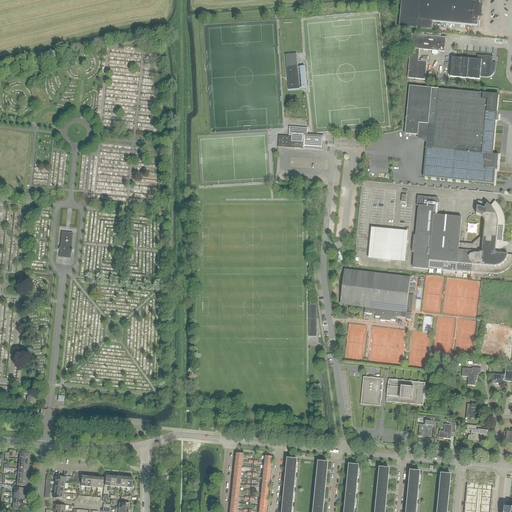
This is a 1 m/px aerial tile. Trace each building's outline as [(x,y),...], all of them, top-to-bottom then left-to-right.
[(473,26),(478,26),(480,0),(401,0),(399,28),(432,31),(433,22),(473,26)] [(444,52),(446,38),(412,35),(407,78),(425,80),(426,62),(418,61),(419,50),(444,52)] [(285,55),(289,90),(300,89),(296,54),(285,55)] [(493,57),(491,56),(477,55),(477,60),(452,58),(450,77),(480,80),(480,77),(486,78),(487,78),(489,77),(491,77),(492,76),(493,75),(494,74),(494,73),(495,71),(495,70),(496,63),(492,62),(493,57)] [(441,83),(443,73),(435,71),(433,82),(441,83)] [(409,86),(405,134),(418,135),(427,136),(434,137),(430,174),(423,174),(423,177),(494,184),(495,171),(495,169),(497,170),(498,155),(493,154),(496,122),(497,122),(497,120),(497,117),(498,113),(496,112),(498,94),(409,86)] [(289,128),(289,127),(288,136),(291,136),(291,137),(279,136),(278,136),(278,147),(322,150),(323,138),(307,137),(307,128),(307,129),(289,128)] [(414,236),(412,252),(414,253),(413,268),(428,270),(429,268),(431,268),(442,269),(442,271),(447,271),(456,272),(457,271),(494,274),(496,274),(497,274),(499,274),(500,273),(502,273),(503,272),(504,272),(505,271),(507,270),(508,269),(509,268),(510,267),(511,265),(511,264),(511,255),(507,255),(507,254),(507,253),(507,252),(507,251),(507,250),(506,250),(506,249),(506,248),(505,247),(504,246),(508,243),(507,242),(503,242),(505,225),(505,223),(505,219),(504,216),(503,213),(502,209),(501,208),(500,207),(499,205),(498,204),(497,203),(496,202),(495,201),(490,206),(489,205),(488,205),(487,204),(486,204),(485,203),(484,203),(483,202),(481,202),(480,202),(479,201),(478,201),(476,214),(476,215),(477,215),(478,215),(479,215),(480,216),(481,217),(482,217),(483,218),(483,219),(484,220),(484,221),(484,222),(484,223),(484,224),(484,231),(482,231),(481,239),(475,244),(463,243),(459,243),(461,226),(462,218),(454,217),(438,215),(439,203),(439,202),(439,201),(438,200),(438,199),(437,199),(437,198),(436,198),(435,198),(418,196),(417,205),(417,206),(419,206),(416,233),(415,236),(414,236)] [(468,224),(468,233),(477,233),(477,224),(468,224)] [(371,230),(368,261),(405,264),(408,233),(371,230)] [(70,259),(70,258),(73,234),(67,233),(62,232),(60,246),(58,249),(59,250),(60,251),(59,257),(65,258),(70,259)] [(347,306),(352,306),(365,308),(365,313),(375,314),(375,316),(380,317),(380,320),(391,321),(391,320),(396,320),(397,317),(407,318),(407,319),(411,320),(414,295),(408,295),(411,277),(344,269),(340,305),(347,306)] [(503,381),(511,382),(511,366),(506,366),(505,375),(505,376),(493,375),(492,382),(502,383),(503,381)] [(481,374),(481,369),(472,368),(472,369),(463,368),(462,377),(468,377),(467,386),(475,386),(476,382),(477,382),(478,374),(481,374)] [(380,407),(381,402),(381,400),(382,398),(382,390),(383,381),(383,379),(363,377),(361,405),(380,407)] [(423,406),(425,383),(389,380),(389,382),(388,382),(387,393),(386,400),(387,400),(387,402),(423,406)] [(29,397),(28,397),(28,398),(27,398),(27,401),(27,402),(33,403),(35,403),(36,398),(33,398),(34,398),(32,398),(33,395),(29,395),(29,397)] [(480,405),(475,404),(472,404),(471,405),(467,405),(466,418),(476,419),(476,414),(474,414),(474,408),(480,409),(480,405)] [(436,429),(437,422),(436,422),(436,419),(427,418),(426,421),(425,425),(420,424),(418,436),(431,437),(432,428),(436,429)] [(444,432),(440,432),(439,438),(439,440),(443,440),(443,439),(451,440),(452,432),(456,432),(456,424),(450,423),(450,425),(445,425),(444,432)] [(476,430),(477,426),(467,425),(467,430),(472,431),(472,435),(469,435),(468,437),(468,436),(468,440),(470,440),(477,440),(477,438),(487,439),(488,432),(488,433),(488,430),(479,429),(479,431),(477,430),(476,430)] [(20,453),(19,459),(29,460),(30,454),(25,454),(25,452),(22,452),(17,451),(17,453),(20,453)] [(288,459),(287,467),(286,474),(295,475),(297,461),(297,460),(288,459)] [(317,477),(326,478),(328,463),(319,463),(317,477)] [(348,480),(357,481),(358,467),(358,466),(350,465),(348,480)] [(379,483),(388,484),(389,469),(380,468),(380,469),(379,483)] [(409,486),(418,487),(420,473),(420,472),(411,471),(409,486)] [(469,471),(464,511),(491,511),(495,474),(469,471)] [(285,489),(294,490),(295,475),(286,474),(285,489)] [(440,489),(449,490),(450,475),(441,475),(440,489)] [(87,477),(82,476),(81,482),(79,481),(79,484),(81,484),(81,487),(86,487),(87,477)] [(326,478),(317,477),(316,492),(325,493),(326,478)] [(355,496),(357,481),(348,480),(347,495),(355,496)] [(386,499),(388,484),(379,483),(377,498),(386,499)] [(14,488),(14,493),(24,494),(24,489),(19,488),(19,486),(17,486),(14,486),(12,486),(12,488),(14,488)] [(408,501),(417,502),(418,487),(409,486),(408,501)] [(294,490),(285,489),(283,504),(292,505),(294,490)] [(438,504),(447,505),(449,490),(440,489),(438,504)] [(325,493),(316,492),(314,507),(323,508),(325,493)] [(355,496),(347,495),(345,510),(354,511),(355,496)] [(384,511),(386,499),(377,498),(375,511),(384,511)] [(119,508),(129,509),(129,504),(124,503),(124,501),(122,501),(121,503),(119,503),(119,508)] [(406,511),(415,511),(417,502),(408,501),(406,511)]
